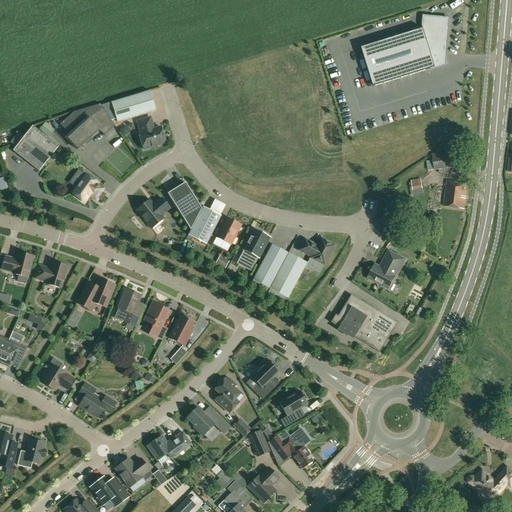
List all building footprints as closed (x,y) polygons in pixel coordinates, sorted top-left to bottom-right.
[(423,26),(361,45),(374,84),(434,65),(434,61),(444,62),(448,17),(424,16),(423,26)] [(149,91),(111,103),(117,122),(155,110),(149,91)] [(104,136),(115,126),(100,104),(73,112),(60,124),(70,136),(67,138),(78,150),(99,130),(104,136)] [(141,133),(139,134),(144,150),(165,143),(161,127),(153,130),(151,125),(152,125),(150,118),(137,122),(141,133)] [(12,151),(39,171),(58,147),(32,126),(12,151)] [(454,168),(452,151),(432,153),(433,162),(434,168),(435,171),(454,168)] [(78,183),(85,171),(79,167),(72,180),(78,183)] [(86,174),(72,194),(84,203),(89,196),(95,200),(103,189),(97,185),(98,183),(86,174)] [(413,190),(423,188),(421,178),(411,180),(413,190)] [(465,209),(468,183),(447,180),(444,206),(465,209)] [(185,183),(167,194),(190,230),(201,209),(185,183)] [(149,200),(136,210),(151,229),(164,219),(161,215),(170,208),(162,198),(156,203),(157,204),(154,206),(149,200)] [(188,235),(206,245),(221,216),(203,207),(188,235)] [(388,215),(376,225),(387,238),(399,228),(388,215)] [(241,225),(226,218),(216,238),(230,245),(241,225)] [(269,238),(254,229),(243,250),(244,250),(240,257),(251,263),(255,256),(259,258),(269,238)] [(299,250),(312,257),(312,258),(324,264),(334,246),(321,239),(318,246),(305,240),(299,250)] [(288,253),(272,245),(253,280),(269,288),(288,253)] [(406,260),(389,251),(380,267),(375,264),(368,279),(377,284),(379,288),(393,284),(406,260)] [(13,274),(19,276),(17,282),(26,284),(33,257),(18,253),(16,261),(13,260),(13,259),(5,257),(2,270),(13,273),(13,274)] [(306,263),(288,253),(270,289),(288,299),(306,263)] [(39,266),(35,278),(47,282),(47,284),(60,288),(67,267),(53,263),(51,271),(48,270),(49,269),(39,266)] [(106,308),(115,285),(109,283),(110,282),(105,280),(104,281),(98,279),(95,287),(87,283),(76,304),(91,311),(95,303),(106,308)] [(141,296),(126,290),(118,309),(129,313),(126,322),(127,323),(134,326),(135,326),(141,311),(135,309),(141,296)] [(351,295),(338,316),(336,315),(331,323),(341,329),(340,330),(344,332),(348,335),(352,337),(353,336),(379,353),(397,323),(351,295)] [(163,307),(153,302),(144,321),(153,325),(149,335),(156,338),(162,341),(167,329),(162,326),(169,311),(162,308),(163,307)] [(194,322),(187,318),(186,319),(181,316),(169,339),(181,345),(184,346),(192,330),(190,329),(194,322)] [(0,359),(9,340),(0,335),(0,359)] [(9,340),(0,359),(0,361),(1,362),(1,364),(8,367),(8,365),(11,366),(15,356),(21,359),(26,348),(9,340)] [(186,351),(181,345),(170,358),(175,363),(186,351)] [(46,377),(42,383),(54,391),(59,384),(68,390),(74,380),(65,374),(66,373),(60,370),(63,364),(53,358),(48,367),(51,369),(49,371),(47,371),(46,371),(45,372),(44,374),(44,376),(46,377)] [(273,389),(267,383),(279,372),(276,370),(278,367),(272,362),(270,364),(267,361),(251,377),(258,384),(253,390),(262,400),(273,389)] [(219,386),(215,390),(220,395),(215,400),(229,413),(239,403),(235,399),(240,393),(233,388),(236,385),(229,379),(227,382),(224,379),(224,380),(221,380),(219,383),(219,386)] [(83,399),(79,406),(98,418),(103,410),(109,414),(116,403),(106,396),(103,401),(89,392),(92,387),(85,383),(78,394),(83,397),(83,399)] [(287,416),(280,420),(284,428),(297,420),(294,413),(307,405),(306,401),(308,400),(304,393),(301,394),(299,391),(280,403),(287,416)] [(198,407),(187,418),(195,426),(193,427),(202,436),(214,425),(224,434),(231,427),(210,406),(203,413),(198,407)] [(244,437),(250,430),(240,419),(233,426),(244,437)] [(278,435),(269,441),(283,460),(292,453),(303,468),(313,461),(309,455),(310,454),(305,447),(307,446),(301,439),(305,436),(300,430),(283,442),(278,435)] [(270,451),(261,431),(249,436),(258,456),(270,451)] [(160,438),(147,447),(157,461),(166,454),(170,459),(175,455),(191,445),(182,432),(167,443),(163,438),(161,440),(160,438)] [(0,461),(0,466),(11,469),(17,444),(10,442),(12,436),(0,433),(0,457),(1,457),(0,461)] [(43,450),(45,444),(30,440),(27,453),(21,451),(17,465),(31,469),(32,463),(39,464),(41,458),(43,458),(45,450),(43,450)] [(153,475),(160,484),(166,479),(158,469),(152,473),(140,456),(133,461),(128,456),(114,467),(130,488),(142,479),(144,482),(153,475)] [(511,487),(511,486),(511,470),(507,467),(499,476),(500,476),(495,482),(483,471),(476,478),(474,477),(471,477),(469,479),(469,482),(471,485),(473,485),(484,495),(487,492),(494,498),(508,484),(511,487)] [(279,477),(270,468),(261,477),(260,475),(249,486),(265,503),(276,492),(270,486),(279,477)] [(230,479),(222,471),(217,477),(225,485),(230,479)] [(236,473),(231,478),(236,482),(241,477),(236,473)] [(103,478),(91,488),(99,498),(98,498),(103,505),(111,499),(116,506),(127,497),(113,479),(108,483),(103,478)] [(245,511),(242,508),(247,503),(252,497),(244,489),(238,495),(233,491),(224,501),(218,506),(224,511),(245,511)] [(76,500),(64,510),(65,511),(95,511),(86,500),(80,505),(76,500)]
